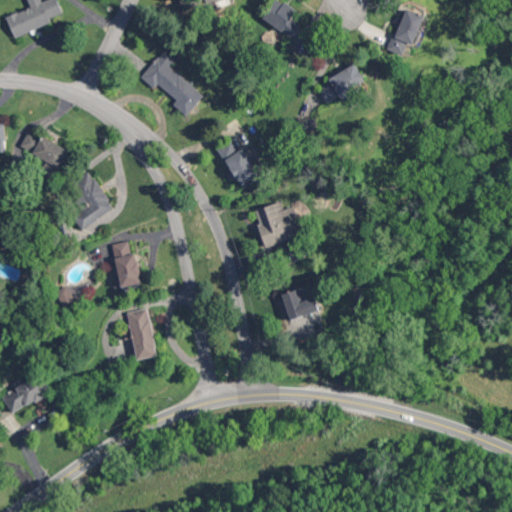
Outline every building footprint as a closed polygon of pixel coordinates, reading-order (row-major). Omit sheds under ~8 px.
[(57,0),(45,0),(42,1),(41,0),(28,0),(31,7),(6,16),(15,37),(53,22),(51,18),(63,13),(57,0)] [(297,9),(281,0),(272,0),(263,17),(295,36),(302,24),(292,18),(297,9)] [(426,16),(406,8),(389,49),(403,55),(409,42),(414,44),(426,16)] [(170,67),(176,59),(163,49),(141,77),(155,88),(158,84),(177,99),(173,104),(188,115),(205,94),(170,67)] [(367,82),(356,64),(317,87),(326,103),(341,95),(342,97),(367,82)] [(30,129),(17,153),(57,174),(69,150),(30,129)] [(240,151),(232,139),(218,148),(243,187),(261,175),(244,148),(240,151)] [(115,208),(91,171),(73,183),(88,206),(74,215),(82,229),(115,208)] [(267,247),(295,237),(293,230),(301,227),(294,205),(284,209),(281,201),(255,210),(267,247)] [(112,244),(121,287),(142,282),(136,253),(132,254),(129,240),(112,244)] [(137,359),(158,355),(149,307),(128,311),(137,359)] [(3,396),(14,413),(52,389),(41,372),(3,396)]
